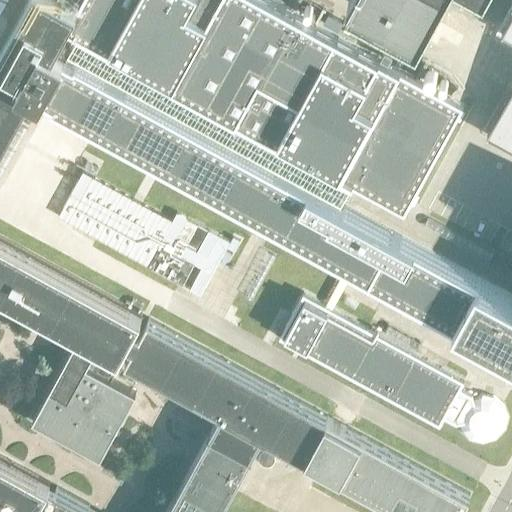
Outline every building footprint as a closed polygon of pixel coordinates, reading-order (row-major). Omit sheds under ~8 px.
[(0,511),(220,511),(252,454),(253,455),(260,458),(263,463),(268,464),(270,463),(273,462),(276,457),(274,451),(269,448),(265,441),(267,437),(404,511),(461,511),(471,494),(329,415),(150,318),(142,333),(134,329),(143,313),(0,235),(0,149),(15,121),(28,99),(33,89),(52,100),(511,351),(511,294),(341,200),(346,192),(349,185),(351,182),(401,210),(464,104),(358,46),(274,0),(355,0),(421,36),(425,28),(430,18),(431,18),(440,0),(455,0),(480,13),(487,1),(486,0),(485,0),(10,0),(0,20),(0,511)] [(511,89),(489,132),(511,145),(511,11),(504,27),(511,31),(511,89)] [(0,174),(26,128),(19,124),(0,157),(0,174)] [(99,168),(87,162),(83,170),(95,176),(99,168)] [(55,217),(202,296),(231,241),(230,240),(161,204),(158,210),(143,202),(133,197),(96,177),(95,176),(83,170),(81,169),(78,173),(55,217)] [(492,253),(428,218),(423,226),(488,261),(492,253)] [(327,302),(302,288),(290,312),(276,337),(296,347),(301,350),(441,426),(445,419),(456,425),(458,432),(468,442),(482,445),(496,441),(505,431),(509,418),(504,401),(492,393),(481,390),(474,393),(467,391),(471,384),(372,328),(327,302)]
